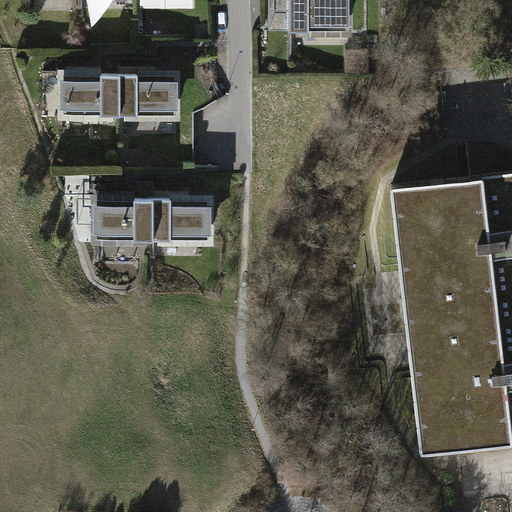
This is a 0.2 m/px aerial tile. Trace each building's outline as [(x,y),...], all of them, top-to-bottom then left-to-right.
[(361,0),(297,0),(298,25),(362,24),(361,0)] [(188,65),(115,67),(117,116),(189,114),(188,65)] [(66,118),(117,116),(115,67),(65,69),(66,118)] [(469,175),(390,184),(420,451),(496,442),(497,454),(511,452),(511,117),(463,123),(469,175)] [(219,188),(151,189),(152,232),(220,231),(219,188)] [(100,233),(152,232),(151,189),(99,190),(100,233)]
